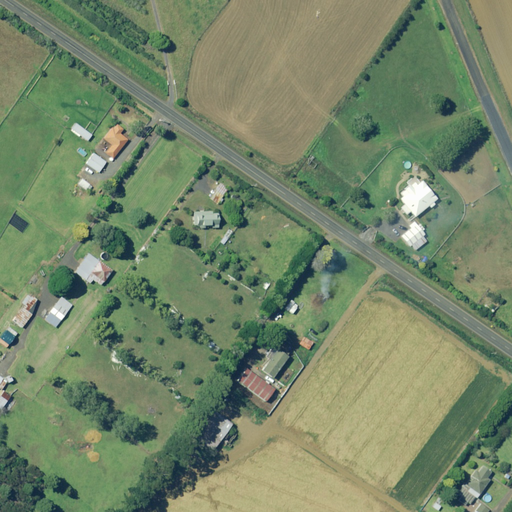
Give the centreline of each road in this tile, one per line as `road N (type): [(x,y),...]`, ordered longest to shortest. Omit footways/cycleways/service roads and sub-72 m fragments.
road 1 (unclassified): [(4,0),(511,350)]
road 2 (unclassified): [(511,159),(444,0)]
